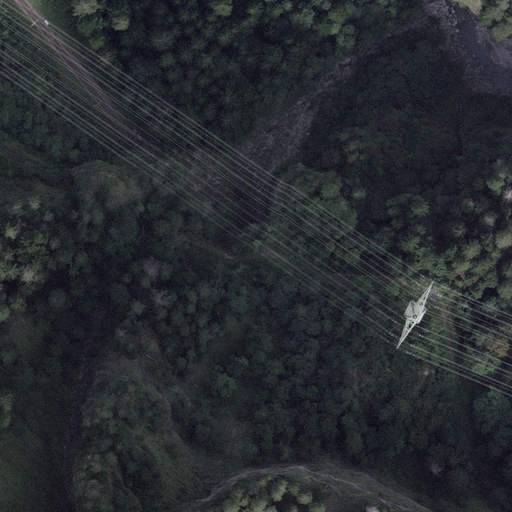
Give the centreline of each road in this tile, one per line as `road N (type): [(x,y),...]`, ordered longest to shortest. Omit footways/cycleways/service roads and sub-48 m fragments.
road 1 (track): [(511,503),(462,454),(436,310),(416,291),(288,277),(223,260),(22,166),(0,148)]
road 2 (primary): [(249,511),(164,428),(0,228)]
